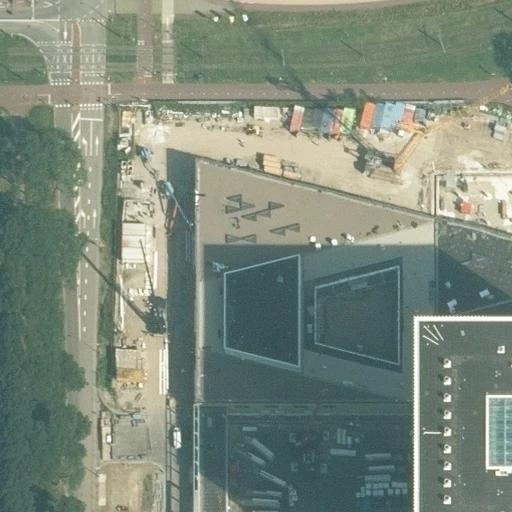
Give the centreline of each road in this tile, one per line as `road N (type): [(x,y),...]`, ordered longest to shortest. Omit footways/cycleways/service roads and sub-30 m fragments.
road 1 (unclassified): [(78,511),(78,4)]
road 2 (unknown): [(311,511),(297,477),(279,468),(173,458),(174,511)]
